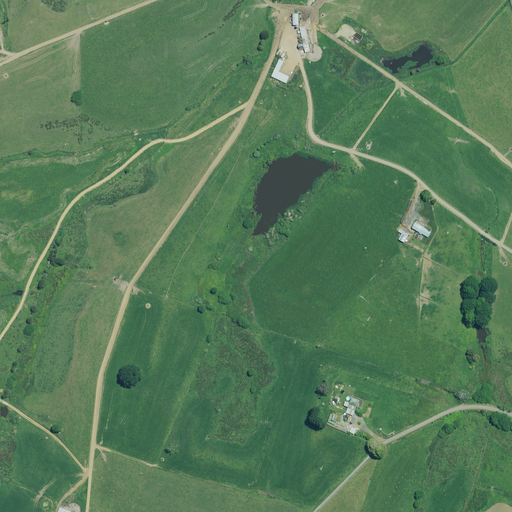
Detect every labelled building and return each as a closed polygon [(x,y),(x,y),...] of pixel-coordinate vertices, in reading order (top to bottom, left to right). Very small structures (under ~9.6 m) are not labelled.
[(306,53),(310,52),(305,27),(300,28),(304,45),(299,46),(300,50),(305,48),(306,53)] [(284,61),(279,59),(272,77),(287,83),(290,76),(280,72),(284,61)] [(422,235),(423,234),(429,237),(432,232),(415,223),(412,228),(420,233),(420,234),(422,235)] [(409,234),(400,230),(399,232),(402,233),(399,240),(405,242),(409,234)] [(360,401),(352,397),(346,413),(353,416),(357,407),(358,407),(360,401)]
